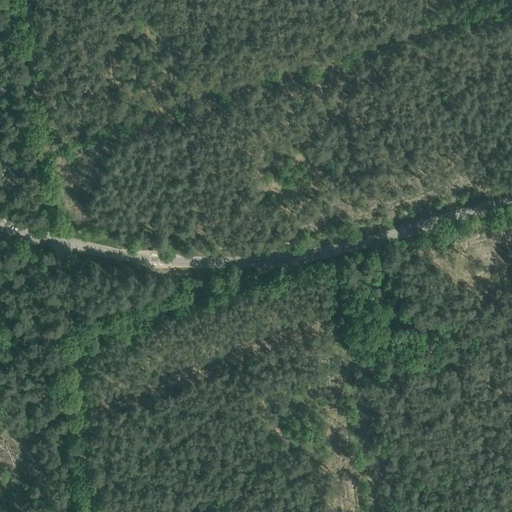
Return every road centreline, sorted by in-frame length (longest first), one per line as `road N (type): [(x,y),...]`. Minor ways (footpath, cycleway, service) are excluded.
road 1 (track): [(90,511),(27,0)]
road 2 (tertiary): [(511,199),(380,239),(275,259),(189,262),(57,242)]
road 3 (track): [(68,334),(330,251)]
